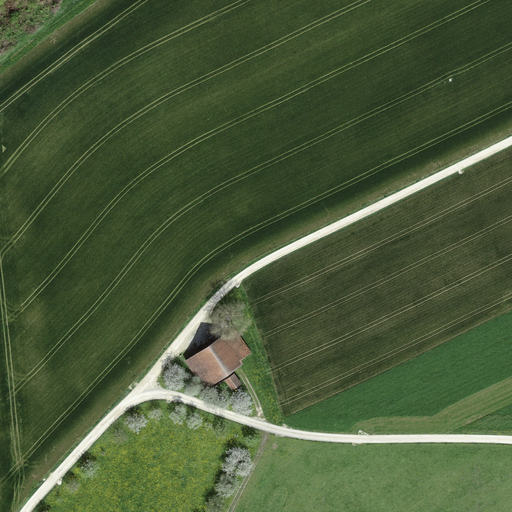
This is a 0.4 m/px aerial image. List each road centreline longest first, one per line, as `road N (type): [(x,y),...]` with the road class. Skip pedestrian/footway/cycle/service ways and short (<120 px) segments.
road 1 (track): [(25,511),(225,291),(297,246),(511,142)]
road 2 (residential): [(511,442),(322,438),(136,395)]
